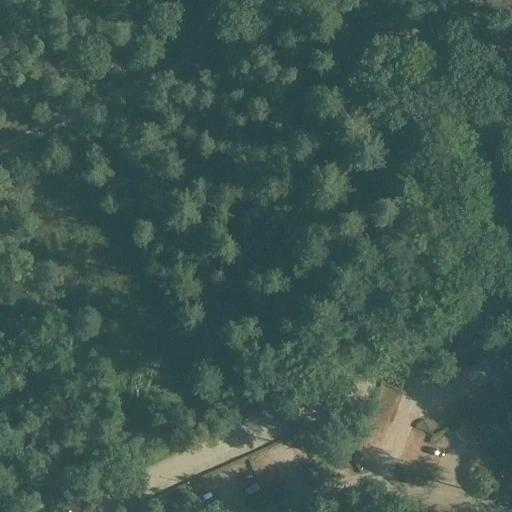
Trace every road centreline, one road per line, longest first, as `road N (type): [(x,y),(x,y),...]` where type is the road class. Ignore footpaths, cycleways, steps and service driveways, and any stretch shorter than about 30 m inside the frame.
road 1 (track): [(0,126),(270,0)]
road 2 (tertiary): [(511,224),(393,0)]
